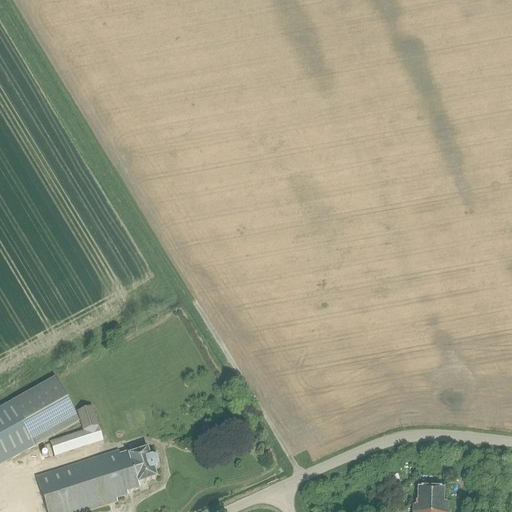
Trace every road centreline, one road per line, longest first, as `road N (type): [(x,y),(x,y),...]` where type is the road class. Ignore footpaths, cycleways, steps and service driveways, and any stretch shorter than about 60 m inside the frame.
road 1 (tertiary): [(276,490),(398,440),(511,443)]
road 2 (unknown): [(292,483),(185,302)]
